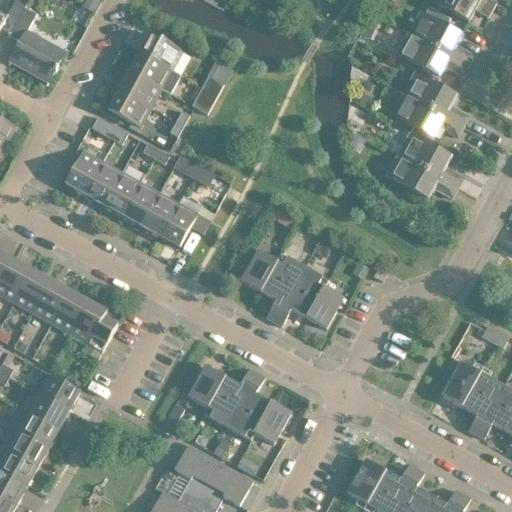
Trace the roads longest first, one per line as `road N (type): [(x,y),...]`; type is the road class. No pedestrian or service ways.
road 1 (residential): [(342,391),(391,300),(445,280),(511,172)]
road 2 (residential): [(342,391),(167,302)]
road 3 (residential): [(511,485),(342,391)]
road 4 (residential): [(167,302),(1,210)]
road 5 (residential): [(52,122),(115,0)]
road 6 (residential): [(277,511),(342,391)]
road 7 (residential): [(103,409),(167,302)]
